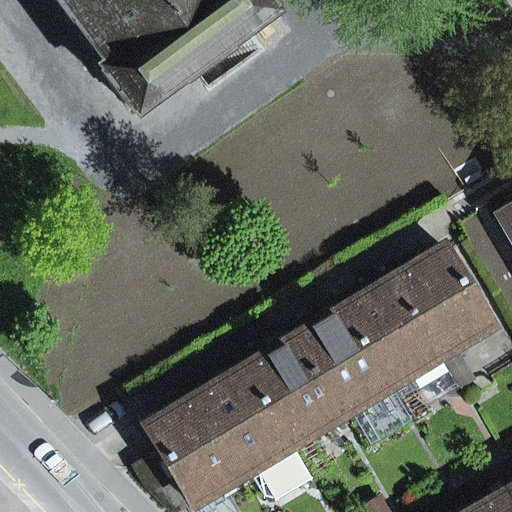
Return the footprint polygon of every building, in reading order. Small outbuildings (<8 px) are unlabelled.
[(56,0),(103,61),(98,65),(100,71),(135,115),(277,13),(267,0),(56,0)] [(497,218),(511,242),(511,219),(508,211),(497,218)] [(410,258),(388,271),(393,279),(440,356),(492,324),(445,249),(415,267),(410,258)] [(344,309),(390,385),(440,356),(393,279),(365,296),(360,287),(339,300),(344,309)] [(295,339),(341,416),(390,385),(344,309),(316,325),(311,317),(290,330),(295,339)] [(245,368),(291,444),(341,416),(295,339),(267,355),(262,347),(240,360),(245,368)] [(277,500),(311,479),(291,444),(245,368),(217,385),(212,376),(191,389),(242,474),(249,470),(265,497),(277,500)] [(160,453),(192,504),(223,485),(242,474),(191,389),(169,402),(175,411),(145,428),(160,453)] [(169,511),(178,511),(192,504),(160,453),(134,469),(144,487),(169,511)] [(196,511),(239,511),(223,485),(192,504),(196,511)] [(473,511),(511,511),(511,501),(507,493),(473,511)]
